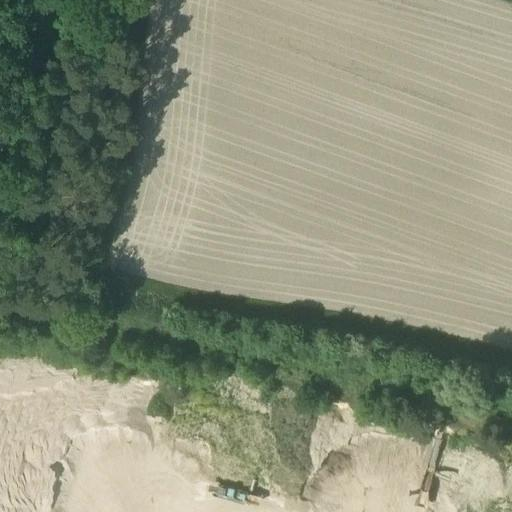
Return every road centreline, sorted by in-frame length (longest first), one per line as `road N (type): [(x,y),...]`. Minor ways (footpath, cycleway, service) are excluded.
road 1 (track): [(511,420),(0,305)]
road 2 (unclassified): [(0,120),(38,0)]
